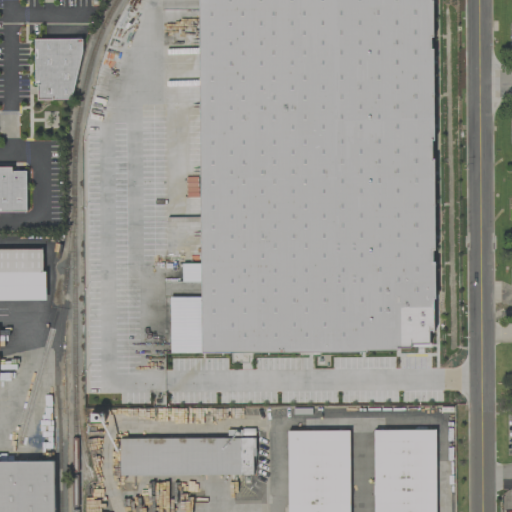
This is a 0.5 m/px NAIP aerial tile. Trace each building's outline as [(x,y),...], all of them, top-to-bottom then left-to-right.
[(170,353),(428,352),(428,331),(433,331),(431,0),(198,0),(200,264),(182,264),(182,282),(200,282),(201,297),(169,298),(170,353)] [(34,39),(34,101),(78,101),(78,39),(34,39)] [(0,212),(26,212),(26,171),(12,172),(12,168),(0,167),(0,212)] [(0,300),(44,300),(44,249),(0,249),(0,300)] [(435,511),(435,430),(373,430),(373,511),(435,511)] [(287,431),(287,511),(349,511),(349,431),(287,431)] [(120,476),(254,475),(254,438),(119,439),(120,476)] [(0,462),(0,511),(54,511),(54,462),(0,462)]
